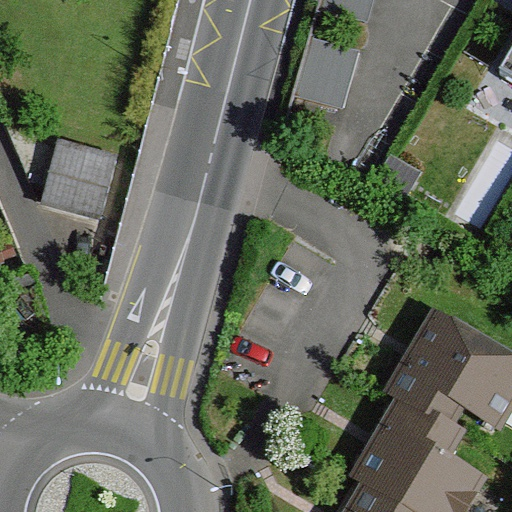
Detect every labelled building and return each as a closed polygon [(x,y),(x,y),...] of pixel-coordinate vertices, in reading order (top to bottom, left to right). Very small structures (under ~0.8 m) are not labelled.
[(371,0),(320,0),(319,7),(366,20),(371,0)] [(357,53),(310,41),(295,95),(342,108),(357,53)] [(511,57),(501,77),(511,83),(511,57)] [(117,162),(60,148),(45,203),(104,220),(117,162)] [(0,363),(52,349),(36,293),(0,305),(0,363)] [(403,404),(450,431),(463,409),(501,431),(511,412),(511,360),(438,317),(391,397),(403,404)] [(450,431),(403,404),(358,482),(369,488),(410,511),(466,511),(483,484),(447,462),(461,438),(450,431)] [(410,511),(369,488),(354,511),(410,511)]
